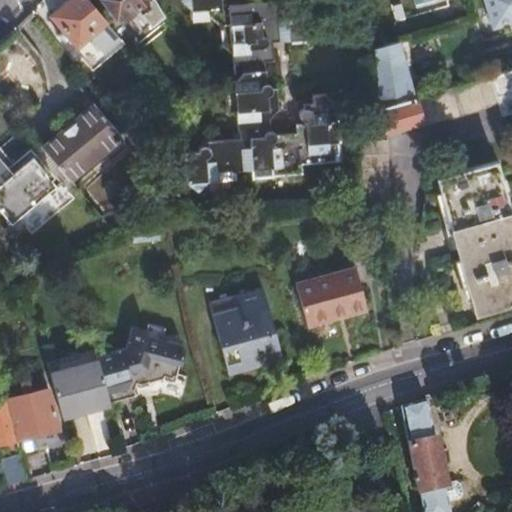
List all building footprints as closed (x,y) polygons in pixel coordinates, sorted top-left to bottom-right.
[(78,46),(105,21),(85,0),(66,0),(50,16),(78,46)] [(105,0),(123,19),(128,14),(142,0),(105,0)] [(151,20),(163,9),(157,0),(142,0),(128,14),(140,27),(150,18),(151,20)] [(190,0),(195,4),(203,4),(213,12),(223,21),(225,41),(235,41),(235,52),(236,69),(245,69),(236,80),(238,111),(270,109),(270,99),(280,99),(279,86),(273,86),(274,82),(272,81),(268,80),(267,60),(278,59),(277,48),(270,48),(270,40),(271,38),(273,35),(272,33),(270,31),(267,30),(266,7),(257,7),(256,0),(190,0)] [(292,0),(256,0),(257,7),(266,7),(267,30),(270,31),(272,33),(273,35),(271,38),(270,40),(277,39),(292,38),(290,14),(288,13),(286,10),(286,7),(288,4),(290,3),(292,2),(292,0)] [(511,0),(488,0),(495,24),(511,18),(511,0)] [(290,14),(292,38),(324,35),(321,4),(299,5),(296,2),(292,2),(290,3),(288,4),(286,7),(286,10),(288,13),(290,14)] [(203,4),(195,4),(195,13),(213,12),(203,4)] [(324,35),(292,38),(292,47),(314,45),(324,35)] [(225,41),(235,52),(235,41),(225,41)] [(406,41),(373,50),(377,70),(379,109),(416,98),(406,41)] [(511,67),(490,74),(498,102),(502,115),(511,111),(511,67)] [(416,98),(379,109),(380,134),(422,121),(423,124),(498,102),(490,74),(416,98)] [(230,111),(238,111),(236,80),(228,90),(230,111)] [(194,157),(184,158),(176,169),(197,187),(206,177),(235,176),(235,167),(251,166),(252,174),(302,171),(302,162),(339,159),(337,119),(334,119),(332,101),(323,93),(310,95),(310,103),(302,103),(303,108),(300,110),(298,112),(297,116),(298,118),(300,121),(303,123),(303,125),(304,132),(295,133),(276,134),(275,129),(272,129),(272,125),(268,125),(239,127),(240,137),(203,139),(203,142),(197,143),(197,149),(193,148),(194,157)] [(280,108),(280,99),(270,99),(270,109),(280,108)] [(99,105),(49,149),(73,177),(123,133),(99,105)] [(238,111),(239,127),(268,125),(280,108),(270,109),(238,111)] [(295,126),(295,133),(304,132),(303,125),(295,126)] [(380,134),(359,135),(364,210),(385,209),(393,208),(389,141),(381,141),(380,134)] [(184,149),(184,158),(194,157),(193,148),(184,149)] [(0,154),(0,208),(11,221),(0,230),(0,231),(7,241),(62,193),(29,154),(12,169),(0,154)] [(436,176),(452,234),(455,246),(475,317),(511,307),(511,211),(498,159),(436,176)] [(112,206),(111,188),(92,188),(93,206),(112,206)] [(455,246),(452,234),(445,236),(449,248),(455,246)] [(306,323),(338,316),(336,309),(365,301),(356,266),(295,281),(306,323)] [(260,283),(217,294),(225,323),(218,334),(226,363),(240,360),(241,364),(257,360),(256,355),(262,353),(263,358),(279,354),(260,283)] [(225,323),(217,294),(208,297),(218,334),(225,323)] [(336,309),(338,316),(366,308),(365,301),(336,309)] [(100,363),(110,403),(133,397),(130,386),(133,381),(137,383),(143,381),(143,384),(158,380),(169,386),(176,371),(180,373),(186,361),(182,341),(171,344),(166,341),(164,346),(150,338),(152,333),(138,325),(128,344),(97,351),(100,363)] [(155,328),(152,333),(150,338),(164,346),(166,341),(169,336),(155,328)] [(48,362),(51,376),(100,363),(97,351),(97,350),(48,362)] [(280,358),(279,354),(263,358),(262,353),(256,355),(257,360),(241,364),(240,360),(226,363),(228,371),(280,358)] [(51,376),(61,411),(90,404),(91,410),(111,405),(110,403),(100,363),(51,376)] [(7,398),(17,439),(59,428),(48,388),(7,398)] [(0,426),(5,445),(18,441),(17,439),(7,398),(6,396),(0,396),(0,426)] [(430,403),(401,407),(423,511),(453,511),(446,481),(448,481),(439,439),(437,440),(430,403)] [(61,411),(62,417),(91,410),(90,404),(61,411)] [(0,462),(5,482),(27,477),(21,453),(0,458),(0,462)]
